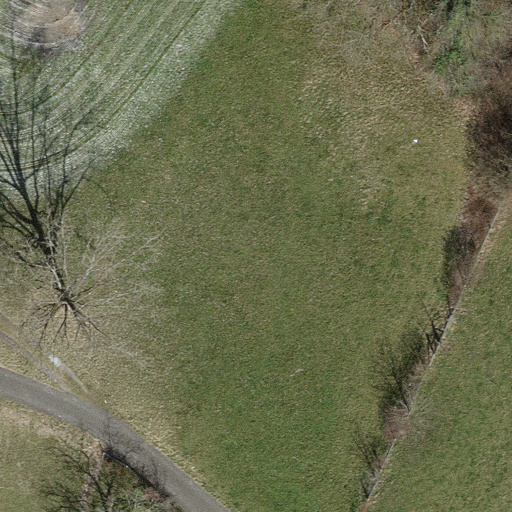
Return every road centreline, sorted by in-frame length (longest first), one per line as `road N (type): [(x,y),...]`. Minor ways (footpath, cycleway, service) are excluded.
road 1 (track): [(0,382),(110,439),(198,511)]
road 2 (track): [(0,327),(76,394),(110,439)]
